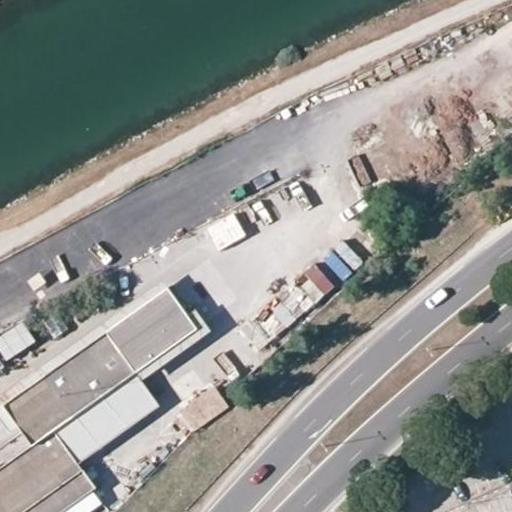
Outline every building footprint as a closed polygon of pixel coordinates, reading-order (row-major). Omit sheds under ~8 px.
[(136,370),(196,326),(166,285),(105,330),(135,371),(136,370)] [(260,318),(243,330),(257,350),(274,339),(260,318)] [(24,321),(0,334),(0,351),(5,361),(37,343),(24,321)] [(3,405),(33,445),(53,431),(134,371),(105,330),(3,405)] [(153,395),(136,370),(135,371),(114,386),(132,410),(153,395)] [(229,403),(216,385),(182,410),(195,427),(229,403)] [(90,441),(132,410),(114,386),(72,417),(90,441)] [(90,441),(72,417),(53,431),(77,464),(97,450),(90,441)] [(0,511),(59,511),(93,489),(53,431),(33,445),(0,467),(0,511)]
